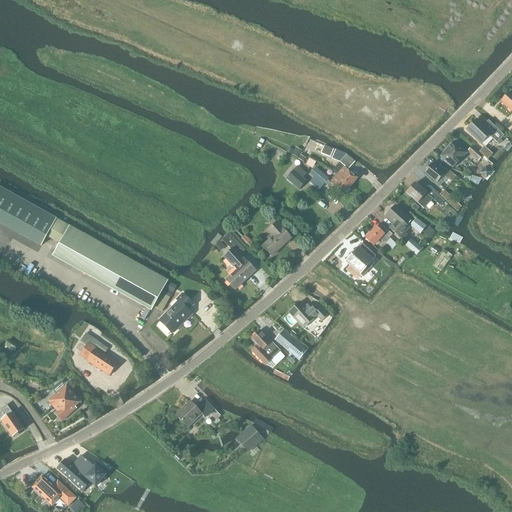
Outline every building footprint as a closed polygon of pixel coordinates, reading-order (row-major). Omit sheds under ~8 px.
[(511,111),(511,95),(509,93),(501,102),(511,111)] [(498,143),(504,136),(488,121),(483,126),(476,120),(466,131),(481,145),(490,136),(498,143)] [(453,168),(466,153),(454,142),(441,157),(453,168)] [(483,155),(473,146),(468,152),(478,161),(483,155)] [(330,158),(333,150),(324,147),(321,155),(330,158)] [(480,152),(487,158),(491,153),(484,147),(480,152)] [(334,151),(331,159),(340,162),(344,166),(337,174),(351,186),(358,178),(348,169),(355,162),(347,155),(334,150),(334,151)] [(295,151),(292,156),(298,159),(300,154),(295,151)] [(314,167),(316,160),(309,158),(307,164),(314,167)] [(432,164),(425,173),(437,183),(444,174),(432,164)] [(293,170),(286,179),(299,190),(306,182),(293,170)] [(314,177),(310,182),(319,190),(325,183),(331,189),(334,186),(344,195),(351,186),(337,174),(330,182),(328,180),(329,178),(320,170),(314,177)] [(446,176),(452,181),(456,177),(450,172),(446,176)] [(472,176),(471,178),(465,176),(463,179),(470,182),(477,184),(481,181),(481,180),(482,179),(472,176)] [(436,194),(437,194),(427,186),(423,190),(415,183),(407,193),(424,208),(432,199),(440,206),(445,202),(436,194)] [(0,187),(0,221),(43,245),(47,237),(57,219),(0,187)] [(442,188),(437,194),(449,205),(454,199),(442,188)] [(410,228),(405,223),(409,219),(395,206),(386,216),(393,223),(390,227),(404,240),(408,235),(405,233),(410,228)] [(57,219),(47,237),(60,244),(54,256),(152,311),(168,281),(57,219)] [(426,227),(416,219),(410,226),(420,234),(426,227)] [(263,247),(272,256),(286,243),(283,239),(288,234),(277,223),(268,231),(274,237),(263,247)] [(384,240),(386,242),(392,234),(380,223),(377,227),(376,227),(366,238),(374,246),(380,240),(382,242),(384,240)] [(429,228),(425,233),(431,238),(435,233),(429,228)] [(230,234),(222,240),(232,251),(225,257),(237,271),(227,280),(236,290),(249,277),(247,274),(253,268),(240,255),(245,251),(230,234)] [(249,249),(254,244),(245,235),(240,240),(249,249)] [(390,238),(386,243),(393,250),(397,245),(390,238)] [(405,246),(416,256),(423,249),(412,239),(405,246)] [(372,267),(369,264),(376,257),(373,254),(365,247),(361,243),(359,246),(350,255),(344,261),(362,277),(372,267)] [(367,244),(365,247),(373,254),(375,252),(367,244)] [(432,266),(441,272),(452,256),(443,250),(432,266)] [(400,266),(405,260),(403,257),(397,264),(400,266)] [(169,283),(165,289),(171,292),(174,286),(169,283)] [(170,298),(163,294),(155,308),(162,312),(170,298)] [(174,306),(159,321),(172,333),(173,332),(174,332),(179,328),(178,327),(191,314),(188,310),(194,304),(183,294),(172,304),(174,306)] [(299,302),(298,303),(288,312),(304,328),(315,318),(314,317),(316,315),(321,320),(327,315),(316,303),(310,309),(311,310),(309,312),(299,302)] [(145,321),(150,311),(145,309),(140,318),(145,321)] [(265,365),(280,352),(271,342),(260,331),(251,339),(258,345),(251,351),(265,365)] [(307,351),(283,332),(275,341),(299,360),(307,351)] [(86,334),(81,342),(86,346),(82,353),(89,357),(87,361),(110,376),(118,364),(104,355),(108,349),(86,334)] [(15,351),(18,347),(9,341),(6,345),(15,351)] [(48,401),(57,412),(55,414),(61,422),(77,408),(75,406),(81,401),(67,385),(48,401)] [(188,428),(201,414),(205,418),(215,409),(205,400),(196,408),(190,402),(185,407),(185,408),(177,416),(176,415),(188,428)] [(2,410),(0,411),(0,423),(2,422),(12,437),(14,436),(15,437),(18,435),(18,434),(24,429),(12,413),(7,405),(1,409),(2,410)] [(263,439),(253,428),(237,441),(247,452),(263,439)] [(94,453),(104,447),(99,439),(89,444),(94,453)] [(81,456),(72,467),(91,483),(95,487),(107,474),(96,465),(94,467),(81,456)] [(64,460),(57,469),(83,492),(91,483),(72,467),(64,460)] [(42,476),(32,487),(52,506),(59,498),(68,507),(76,498),(58,481),(53,486),(42,476)]
